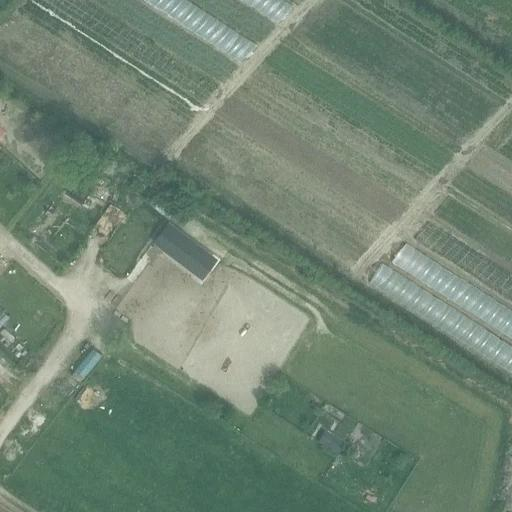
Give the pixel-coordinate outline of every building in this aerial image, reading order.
[(85,186),(107,200),(115,189),(92,174),(85,186)] [(158,238),(207,275),(215,263),(167,226),(158,238)] [(31,310),(60,262),(33,245),(0,298),(0,332),(21,345),(29,333),(22,328),(32,311),(31,310)] [(259,285),(288,303),(298,286),(269,268),(259,285)] [(56,304),(65,311),(74,299),(65,292),(56,304)] [(82,294),(48,331),(58,340),(92,304),(82,294)]
